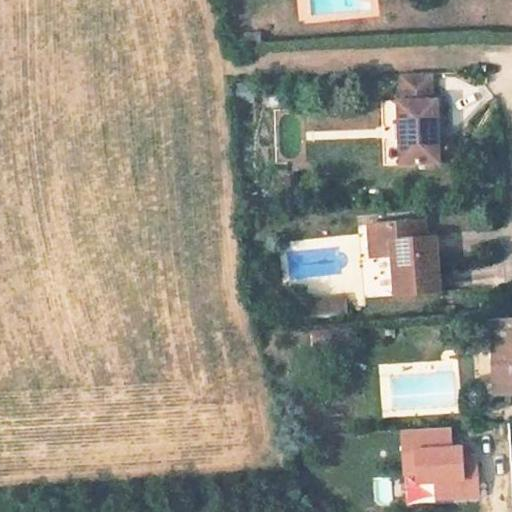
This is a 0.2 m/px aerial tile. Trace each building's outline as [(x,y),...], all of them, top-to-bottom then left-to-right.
[(399,165),(440,163),(438,99),(433,99),(432,73),(400,75),(401,101),(397,101),(399,165)] [(425,238),(424,221),(370,225),(372,257),(393,256),(396,296),(438,293),(435,251),(426,252),(425,238)] [(434,237),(425,238),(426,252),(435,251),(434,237)] [(309,315),(347,313),(346,293),(308,295),(309,315)] [(511,320),(492,322),(494,357),(502,357),(504,394),(511,393),(511,320)] [(349,330),(332,331),(333,344),(350,343),(349,330)] [(502,357),(494,357),(495,395),(504,394),(502,357)] [(448,438),(412,440),(413,455),(433,454),(432,451),(449,450),(448,438)]
